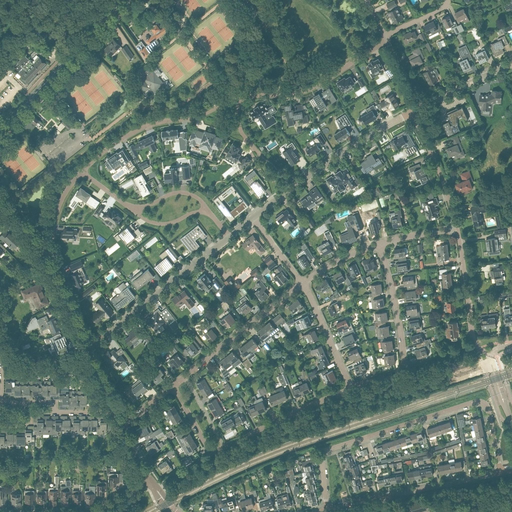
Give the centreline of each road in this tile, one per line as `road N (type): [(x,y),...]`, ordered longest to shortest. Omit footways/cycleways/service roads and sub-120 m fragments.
road 1 (residential): [(326,510),(325,452),(474,402),(487,410),(500,473)]
road 2 (residential): [(252,217),(409,113)]
road 3 (residential): [(351,389),(404,371),(379,243)]
road 4 (residential): [(85,349),(229,237)]
road 5 (tertiary): [(0,130),(123,0)]
road 6 (unclassified): [(326,510),(500,473)]
road 7 (residential): [(238,99),(134,131),(82,172)]
road 8 (residential): [(387,42),(303,91),(238,99)]
road 9 (residential): [(185,377),(302,283)]
road 10 (residential): [(224,447),(351,389)]
road 11 (residential): [(490,354),(473,339),(456,229)]
road 12 (residential): [(456,229),(409,113)]
